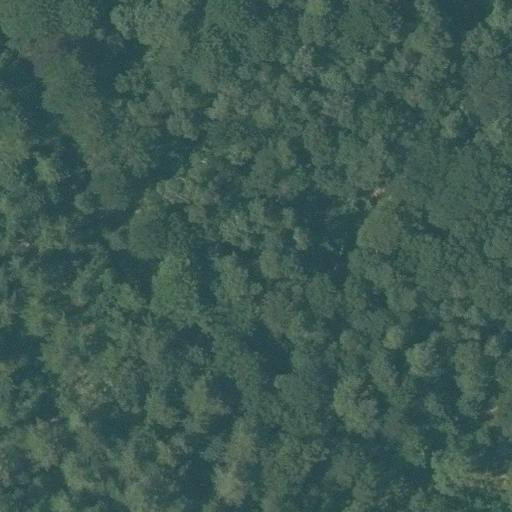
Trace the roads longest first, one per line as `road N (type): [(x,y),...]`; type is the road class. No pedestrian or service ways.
road 1 (track): [(208,338),(45,0)]
road 2 (track): [(511,194),(208,338)]
road 3 (track): [(299,511),(208,338)]
